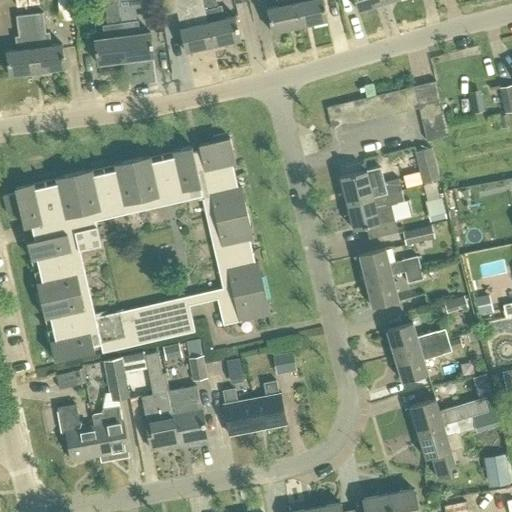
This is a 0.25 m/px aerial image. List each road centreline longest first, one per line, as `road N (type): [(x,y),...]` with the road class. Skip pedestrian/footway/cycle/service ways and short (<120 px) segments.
road 1 (residential): [(62,511),(312,458),(333,444),(347,413),(345,377),(271,83)]
road 2 (residential): [(0,126),(271,83)]
road 3 (residential): [(271,83),(511,12)]
